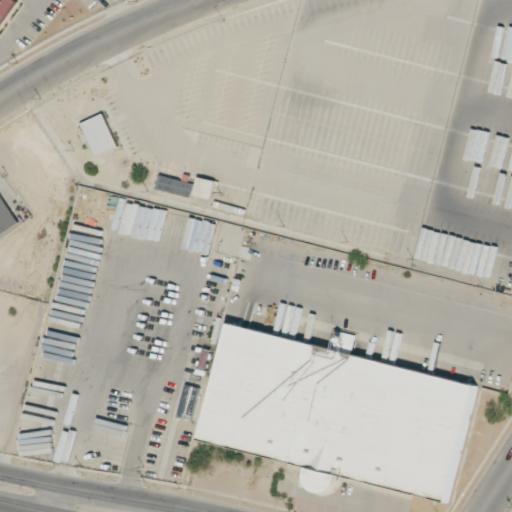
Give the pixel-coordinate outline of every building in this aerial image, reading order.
[(0,0),(0,26),(18,0),(0,0)] [(96,155),(119,146),(104,113),(82,123),(96,155)] [(157,188),(192,198),(195,184),(160,174),(157,188)] [(194,195),(212,199),(216,181),(198,177),(194,195)] [(0,235),(20,222),(0,193),(0,235)] [(232,323),(478,385),(449,502),(202,439),(232,323)] [(200,387),(185,384),(179,418),(193,420),(200,387)]
